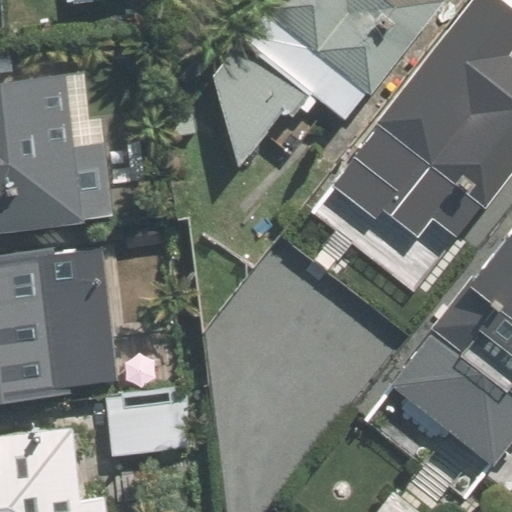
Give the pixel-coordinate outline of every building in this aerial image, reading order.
[(265,0),(266,1),(211,69),(236,155),(269,115),(282,99),(291,106),(308,84),(340,110),(364,79),(367,82),(432,0),(265,0)] [(456,230),(511,159),(511,0),(466,0),(377,115),(380,118),(333,176),(377,213),(382,205),(414,230),(430,211),(456,230)] [(0,223),(78,215),(78,210),(110,206),(102,134),(71,138),(64,68),(0,74),(0,223)] [(435,320),(511,381),(511,211),(429,316),(435,320)] [(389,351),(451,273),(404,235),(342,313),(389,351)] [(0,391),(95,381),(84,281),(57,284),(52,241),(0,246),(0,391)] [(511,422),(511,381),(435,320),(398,368),(495,444),(511,422)] [(123,346),(127,380),(181,373),(178,339),(123,346)] [(276,366),(271,366),(266,366),(262,367),(257,370),(252,373),(248,376),(246,380),(243,385),(242,391),(242,395),(242,400),(244,406),(245,410),(249,415),(252,418),(257,421),(261,422),(267,424),(271,424),(276,424),(281,423),(286,420),(289,417),(293,414),(297,410),(299,405),(300,401),(300,395),(299,390),(298,386),(296,380),(294,377),(290,372),(285,369),(281,368),(276,366)] [(186,382),(108,391),(114,451),(192,442),(186,382)] [(76,493),(68,420),(0,427),(0,511),(104,511),(102,490),(76,493)] [(430,511),(399,485),(377,511),(430,511)]
